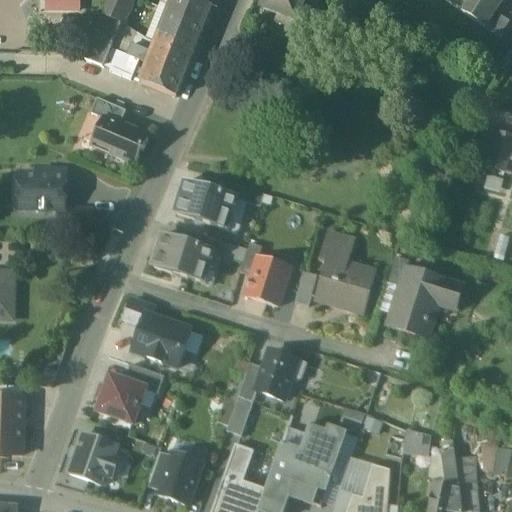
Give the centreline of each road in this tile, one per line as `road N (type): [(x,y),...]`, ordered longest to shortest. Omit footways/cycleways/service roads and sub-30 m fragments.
road 1 (residential): [(395,376),(114,280)]
road 2 (residential): [(114,280),(34,494)]
road 3 (residential): [(186,117),(66,66),(0,64)]
road 4 (residential): [(186,117),(114,280)]
road 5 (residential): [(232,0),(186,117)]
